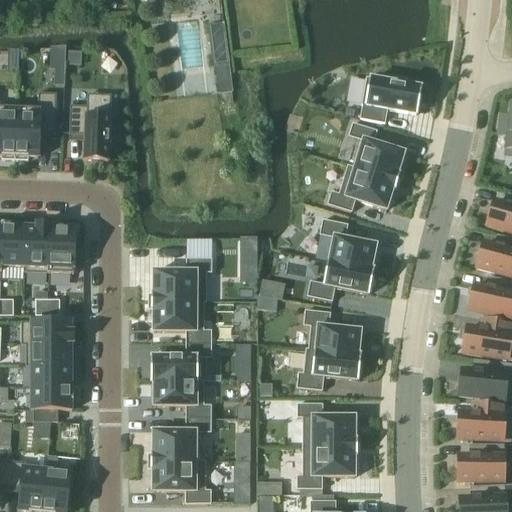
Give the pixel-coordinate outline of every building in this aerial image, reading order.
[(68,55),(67,67),(79,68),(80,56),(68,55)] [(227,67),(212,69),(215,97),(231,95),(227,67)] [(361,107),(358,122),(383,127),(386,113),(414,118),(419,90),(403,87),(404,82),(391,79),(390,85),(370,81),(365,108),(361,107)] [(17,106),(14,164),(26,164),(26,161),(37,161),(38,136),(53,137),(55,97),(37,96),(36,107),(17,106)] [(0,159),(0,160),(0,162),(0,163),(14,164),(17,106),(0,105),(0,159)] [(499,118),(497,137),(506,139),(505,152),(504,158),(511,158),(511,106),(509,120),(499,118)] [(69,109),(68,137),(83,138),(82,163),(107,164),(107,150),(111,150),(112,134),(108,134),(109,110),(69,109)] [(352,127),(348,140),(361,144),(353,172),(394,184),(403,155),(372,146),(376,134),(352,127)] [(330,195),(326,208),(351,215),(354,204),(385,213),(394,184),(353,172),(344,199),(330,195)] [(511,197),(508,197),(505,208),(492,205),(485,230),(511,237),(511,197)] [(321,223),(318,238),(332,241),(328,264),(370,273),(375,248),(343,242),(346,228),(321,223)] [(1,226),(0,246),(0,270),(22,271),(22,276),(23,276),(25,230),(15,229),(15,227),(1,226)] [(25,230),(23,276),(47,277),(49,228),(34,228),(34,230),(25,230)] [(49,228),(47,277),(72,278),(74,229),(58,229),(58,231),(50,231),(50,228),(49,228)] [(511,242),(497,238),(494,250),(482,247),(475,271),(511,281),(511,242)] [(184,275),(152,274),(152,305),(195,305),(195,276),(209,276),(210,262),(184,262),(184,275)] [(309,285),(306,300),(331,305),(333,291),(367,298),(371,273),(370,273),(328,264),(323,288),(309,285)] [(511,323),(511,284),(488,280),(485,291),(472,289),(467,314),(511,323)] [(276,303),(256,299),(256,313),(274,315),(276,303)] [(0,319),(12,319),(12,303),(0,303),(0,319)] [(46,303),(34,303),(34,319),(45,319),(46,319),(46,303)] [(58,303),(46,303),(46,319),(58,319),(58,303)] [(195,305),(152,305),(152,335),(184,335),(184,347),(209,347),(209,334),(195,334),(195,305)] [(303,314),(302,329),(316,331),(314,354),(357,359),(359,334),(327,330),(329,316),(303,314)] [(511,364),(511,326),(480,321),(478,333),(465,331),(461,357),(511,364)] [(45,325),(19,325),(19,348),(70,348),(72,348),(72,335),(70,335),(70,325),(45,325)] [(184,360),(150,360),(150,385),(152,385),(195,385),(195,361),(209,361),(209,347),(184,347),(184,360)] [(70,348),(19,348),(19,349),(24,349),(24,369),(73,369),(73,356),(70,356),(70,348)] [(297,376),(295,392),(321,394),(322,380),(356,384),(358,359),(357,359),(314,354),(311,378),(297,376)] [(509,405),(511,373),(511,367),(474,363),(473,375),(460,374),(457,399),(509,405)] [(73,369),(24,369),(24,370),(29,370),(29,391),(70,391),(70,383),(73,383),(73,369)] [(195,385),(152,385),(152,410),(184,410),(183,422),(209,422),(209,409),(195,409),(195,385)] [(70,391),(29,391),(29,413),(32,414),(56,414),(70,414),(70,404),(72,404),(72,391),(70,391)] [(456,442),(507,445),(509,408),(471,405),(470,417),(457,417),(456,442)] [(321,408),(296,408),(296,421),(310,421),(310,450),(353,450),(353,420),(321,420),(321,408)] [(56,414),(32,414),(32,425),(56,426),(56,414)] [(183,435),(151,434),(151,465),(194,465),(194,436),(209,436),(209,422),(183,422),(183,435)] [(0,425),(0,438),(9,439),(9,426),(0,425)] [(456,485),(502,486),(502,460),(500,460),(500,448),(470,448),(470,460),(456,460),(456,485)] [(310,479),(296,479),(296,493),(321,493),(321,480),(353,481),(353,450),(310,450),(310,479)] [(0,464),(0,488),(5,489),(6,489),(8,465),(0,464)] [(41,511),(45,473),(24,471),(24,466),(8,465),(7,489),(19,490),(17,511),(41,511)] [(194,465),(151,465),(151,495),(183,495),(183,507),(209,508),(209,494),(194,494),(194,465)] [(69,476),(45,473),(41,511),(65,511),(67,491),(70,491),(71,480),(68,480),(69,476)] [(471,502),(458,502),(458,511),(511,511),(511,487),(501,488),(470,490),(471,502)]
